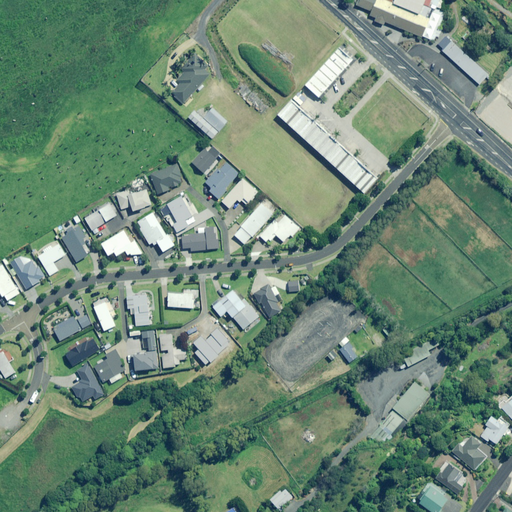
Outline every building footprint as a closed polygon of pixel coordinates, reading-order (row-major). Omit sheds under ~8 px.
[(365,0),(361,11),(428,40),(444,3),(437,0),(365,0)] [(472,21),(466,15),(462,20),(469,26),(472,21)] [(487,76),(447,37),(438,46),(479,85),(487,76)] [(355,58),(341,46),(307,84),(320,96),(355,58)] [(195,54),(192,57),(190,55),(181,65),(183,67),(181,69),(184,72),(177,81),(181,84),(171,94),(183,105),(196,91),(199,94),(205,88),(201,85),(211,75),(205,70),(209,66),(195,54)] [(292,100),(278,116),(366,194),(380,179),(292,100)] [(188,118),(211,139),(219,131),(196,110),(188,118)] [(210,143),(204,149),(192,163),(204,174),(217,161),(218,159),(220,161),(224,157),(210,143)] [(239,175),(226,163),(220,170),(218,169),(205,183),(212,189),(210,192),(219,200),(227,191),(225,190),(239,175)] [(169,189),(183,184),(181,178),(177,166),(151,176),(159,195),(170,191),(169,189)] [(258,193),(243,179),(222,202),(230,209),(238,201),(240,203),(242,201),(247,205),(258,193)] [(153,206),(148,190),(131,195),(130,191),(117,195),(122,210),(132,207),(134,212),(153,206)] [(196,222),(181,198),(161,210),(165,217),(172,213),(178,223),(174,226),(178,233),(196,222)] [(100,211),(106,222),(119,216),(113,204),(100,211)] [(274,215),(262,204),(242,227),(243,228),(235,236),(245,245),(252,237),(253,238),(274,215)] [(106,222),(100,211),(85,219),(95,235),(101,232),(98,227),(106,222)] [(167,236),(154,214),(139,223),(142,228),(141,229),(150,245),(153,244),(155,246),(159,244),(164,252),(175,246),(169,235),(167,236)] [(300,229),(286,216),(278,224),(275,221),(260,237),(268,244),(276,236),(284,243),(291,236),(293,237),(300,229)] [(74,227),(65,232),(67,236),(63,238),(78,263),(88,257),(83,247),(86,245),(83,240),(87,238),(80,226),(75,229),(74,227)] [(181,237),(182,249),(191,248),(192,252),(219,249),(218,240),(216,240),(214,228),(203,230),(203,234),(181,237)] [(131,244),(124,232),(102,244),(109,257),(115,253),(118,257),(126,252),(129,256),(132,256),(143,254),(136,241),(131,244)] [(67,256),(61,245),(54,249),(52,246),(44,251),(46,254),(39,257),(50,277),(59,272),(54,263),(67,256)] [(25,266),(20,258),(11,264),(27,290),(40,283),(39,281),(45,277),(39,267),(37,268),(33,262),(25,266)] [(20,294),(4,266),(0,268),(0,291),(4,298),(6,297),(8,301),(20,294)] [(300,292),(299,282),(288,283),(289,293),(300,292)] [(275,287),(271,289),(269,286),(254,294),(259,304),(261,302),(270,318),(281,312),(277,303),(282,300),(275,287)] [(200,291),(185,290),(184,295),(169,294),(168,307),(199,309),(200,291)] [(242,302),(233,291),(213,308),(221,318),(228,312),(244,330),(259,317),(245,299),(242,302)] [(149,313),(148,296),(128,297),(128,310),(131,309),(132,315),(136,315),(137,327),(152,326),(151,313),(149,313)] [(112,317),(116,315),(110,303),(108,304),(106,299),(93,304),(105,332),(116,327),(112,317)] [(92,324),(88,315),(56,332),(61,341),(92,324)] [(360,326),(354,331),(358,335),(364,330),(360,326)] [(160,369),(159,353),(157,331),(143,332),(144,340),(148,340),(150,354),(135,356),(136,372),(160,369)] [(173,351),(172,335),(161,336),(162,351),(169,351),(170,353),(163,354),(164,369),(176,368),(176,365),(180,365),(180,361),(187,360),(186,349),(173,351)] [(211,337),(208,341),(211,344),(210,345),(217,352),(223,346),(216,338),(214,340),(211,337)] [(101,349),(94,338),(66,355),(73,366),(101,349)] [(340,344),(343,348),(350,342),(346,338),(340,344)] [(440,346),(436,338),(407,353),(413,365),(431,356),(428,351),(440,346)] [(16,373),(2,350),(0,350),(0,368),(6,379),(16,373)] [(109,360),(104,363),(102,360),(97,362),(99,365),(96,367),(104,383),(110,380),(113,384),(123,378),(121,374),(127,370),(117,351),(107,356),(109,360)] [(333,351),(328,355),(334,361),(338,357),(333,351)] [(79,399),(82,398),(84,402),(94,396),(96,400),(105,395),(89,366),(78,372),(84,382),(73,388),(79,398),(79,399)] [(353,385),(358,392),(366,386),(361,379),(353,385)] [(431,394),(416,381),(393,407),(408,420),(431,394)] [(502,413),(504,411),(511,419),(511,397),(506,403),(503,400),(496,407),(502,413)] [(403,419),(393,410),(371,436),(381,445),(403,419)] [(510,430),(492,417),(486,426),(488,427),(481,437),(488,442),(490,440),(497,445),(504,435),(505,436),(510,430)] [(460,461),(461,460),(474,471),(487,457),(478,449),(482,445),(471,436),(462,446),(459,444),(452,452),(451,454),(460,461)] [(458,495),(463,487),(470,477),(462,471),(447,460),(438,471),(441,473),(436,479),(458,495)] [(439,511),(449,500),(444,497),(449,491),(444,487),(441,490),(429,482),(427,484),(415,501),(431,511),(439,511)] [(293,498),(285,490),(282,493),(280,492),(270,501),(280,511),(281,511),(284,509),(283,507),(293,498)]
